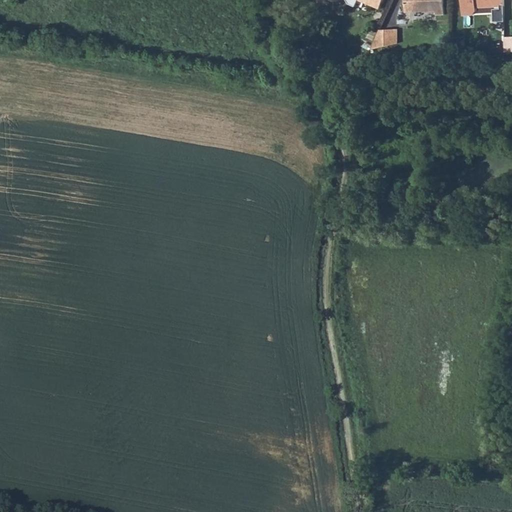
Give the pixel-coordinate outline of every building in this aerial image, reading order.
[(347,0),(350,4),(356,7),(359,0),(368,0),(372,1),(370,5),(380,9),(384,0),(347,0)] [(406,0),(407,13),(437,11),(437,15),(445,15),(444,0),(406,0)] [(504,0),(463,0),(464,15),(473,15),(477,10),(477,7),(500,6),(500,9),(493,9),(494,22),(505,22),(504,0)] [(390,30),(391,45),(398,43),(398,29),(390,30)] [(371,50),(391,45),(390,30),(380,30),(371,50)]
